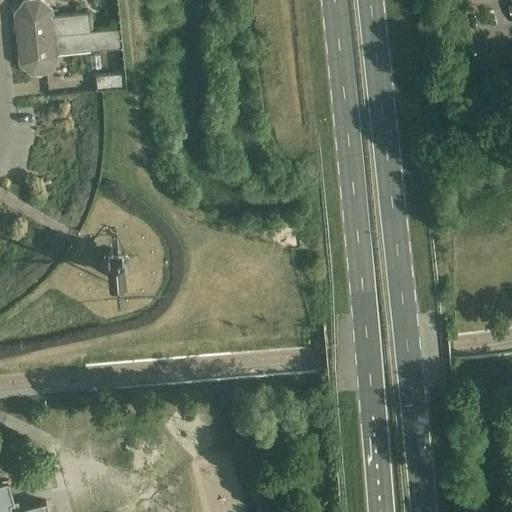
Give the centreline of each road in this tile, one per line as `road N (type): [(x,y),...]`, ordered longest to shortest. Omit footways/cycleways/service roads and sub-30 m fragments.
road 1 (primary): [(423,511),(369,0)]
road 2 (primary): [(333,0),(379,511)]
